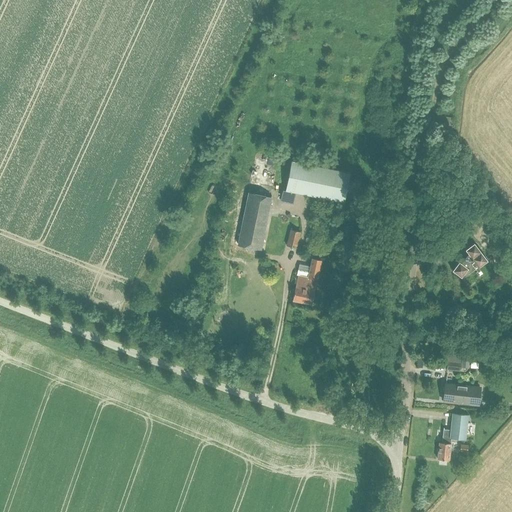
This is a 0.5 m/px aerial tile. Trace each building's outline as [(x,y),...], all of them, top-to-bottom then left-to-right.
[(343,202),(349,173),(291,161),(285,190),(343,202)] [(261,250),(271,198),(249,194),(238,245),(261,250)] [(480,209),(472,215),(478,224),(486,218),(490,215),(483,207),(480,209)] [(297,250),(301,233),(291,231),(286,247),(297,250)] [(460,261),(453,270),(461,276),(464,272),(467,274),(475,269),(477,272),(476,273),(478,276),(479,275),(479,274),(482,272),(480,270),(478,267),(479,266),(488,260),(474,242),(465,249),(467,251),(460,261)] [(295,288),(292,301),(311,305),(314,291),(316,280),(317,280),(320,260),(311,258),(307,278),(297,276),(295,287),(295,288)] [(461,359),(460,366),(468,367),(469,360),(461,359)] [(459,369),(460,362),(448,360),(447,368),(459,369)] [(479,403),(481,386),(457,384),(457,383),(446,382),(444,399),(479,403)] [(451,430),(450,438),(465,440),(466,431),(465,431),(466,426),(467,426),(468,414),(452,413),(451,424),(451,430)] [(439,442),(437,459),(448,460),(450,443),(449,443),(450,438),(451,430),(450,430),(450,431),(444,430),(444,427),(443,427),(442,440),(442,442),(439,442)] [(467,452),(468,445),(461,444),(460,451),(467,452)]
